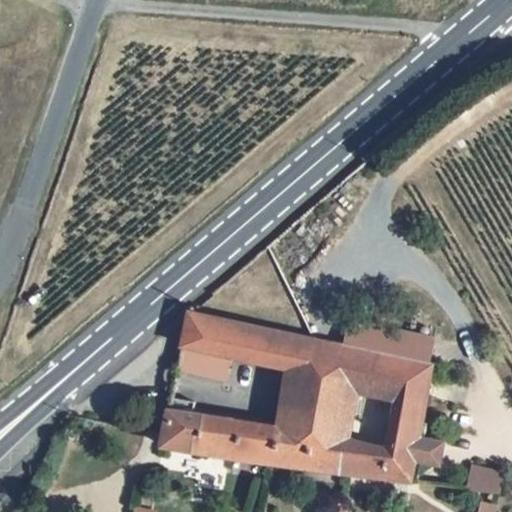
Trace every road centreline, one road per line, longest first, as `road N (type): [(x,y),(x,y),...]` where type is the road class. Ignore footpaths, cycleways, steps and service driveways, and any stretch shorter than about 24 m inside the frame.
road 1 (primary): [(466,33),(0,432)]
road 2 (unclassified): [(93,3),(466,33)]
road 3 (tertiary): [(0,262),(93,3)]
road 4 (track): [(511,88),(422,151),(377,202)]
